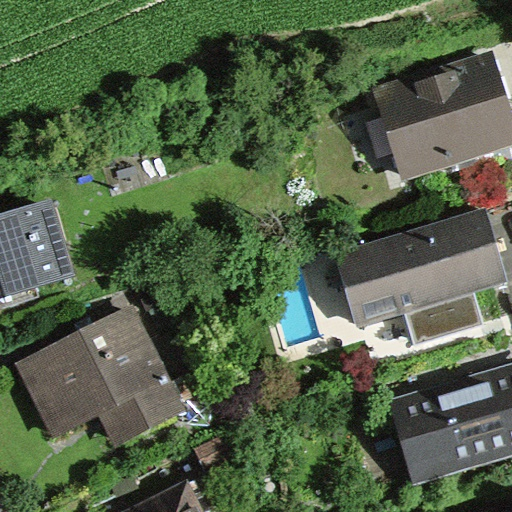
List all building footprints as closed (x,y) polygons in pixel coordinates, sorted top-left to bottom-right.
[(511,150),(511,140),(489,66),(377,100),(402,183),(511,150)] [(49,210),(0,224),(0,301),(71,280),(49,210)] [(480,219),(338,260),(358,329),(500,288),(480,219)] [(130,318),(21,372),(54,438),(99,416),(115,449),(179,417),(130,318)] [(511,372),(390,411),(414,489),(511,458),(511,372)] [(192,511),(184,495),(147,511),(192,511)]
